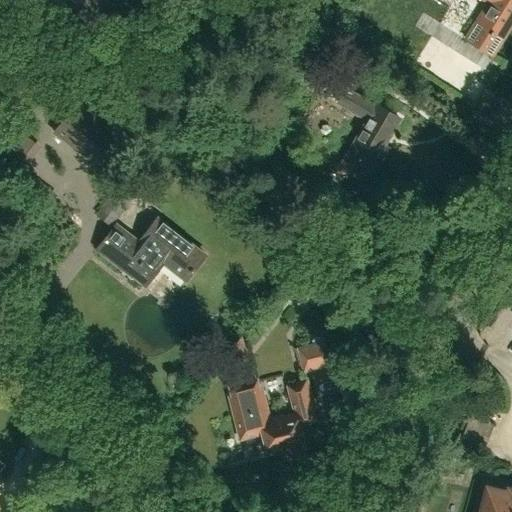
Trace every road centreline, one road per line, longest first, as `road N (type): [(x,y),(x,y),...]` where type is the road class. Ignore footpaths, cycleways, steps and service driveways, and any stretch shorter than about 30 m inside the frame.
road 1 (residential): [(337,511),(390,372),(511,208)]
road 2 (residential): [(217,511),(0,343)]
road 3 (track): [(0,86),(194,0)]
